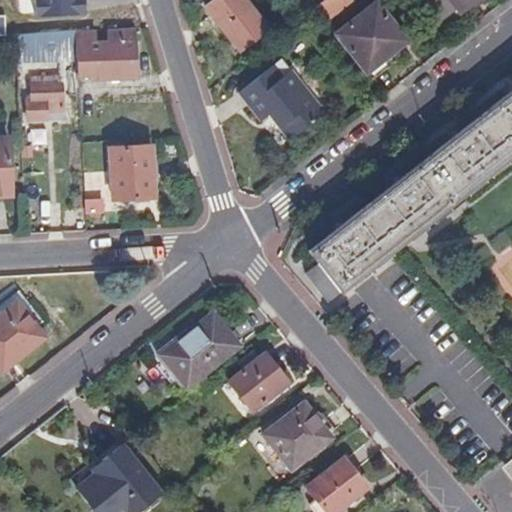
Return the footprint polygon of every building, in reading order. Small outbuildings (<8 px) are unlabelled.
[(35,0),(36,19),(86,16),(85,0),(35,0)] [(241,0),(210,0),(203,6),(238,50),(264,29),(241,0)] [(299,0),(289,8),(298,19),(315,4),(311,0),(299,0)] [(352,0),(320,0),(313,7),(325,23),(353,1),(352,0)] [(469,0),(425,0),(439,17),(453,6),(456,10),(469,0)] [(404,41),(374,4),(335,35),(364,72),(404,41)] [(291,24),(277,35),(282,41),(295,30),(291,24)] [(137,81),(135,29),(110,31),(111,46),(94,47),(93,31),(76,32),(79,80),(93,79),(93,84),(137,81)] [(45,34),(17,35),(18,64),(47,62),(47,47),(46,47),(45,34)] [(280,60),(273,66),(281,76),(289,71),(280,60)] [(281,76),(273,66),(242,90),(263,117),(272,110),(292,137),(321,112),(290,70),(281,76)] [(61,87),(60,78),(34,80),(35,103),(32,104),(33,124),(51,123),(51,116),(67,115),(66,87),(61,87)] [(320,266),(308,276),(328,302),(511,158),(511,93),(309,253),(320,266)] [(0,138),(0,195),(13,195),(10,138),(0,138)] [(155,201),(152,152),(110,153),(114,203),(155,201)] [(511,305),(511,244),(486,259),(511,305)] [(0,372),(42,338),(14,303),(0,313),(0,372)] [(183,378),(233,339),(209,308),(158,347),(183,378)] [(250,404),(284,376),(258,343),(223,370),(250,404)] [(327,430),(299,395),(258,427),(286,463),(327,430)] [(121,441),(102,457),(105,462),(95,470),(76,486),(95,511),(125,511),(127,511),(128,511),(133,511),(160,490),(121,441)] [(332,511),(339,511),(372,487),(345,453),(308,481),(332,511)] [(105,462),(102,457),(91,465),(95,470),(105,462)]
